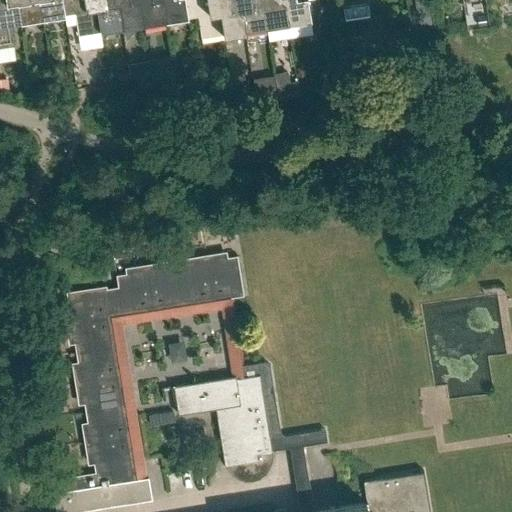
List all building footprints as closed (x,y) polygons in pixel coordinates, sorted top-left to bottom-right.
[(7,0),(6,0),(5,0),(0,0),(0,47),(14,45),(10,23),(20,21),(16,0),(7,0)] [(5,0),(6,0),(7,0),(16,0),(20,21),(42,18),(39,0),(5,0)] [(39,0),(42,18),(64,15),(61,0),(39,0)] [(85,10),(83,0),(61,0),(64,15),(74,13),(77,35),(99,31),(96,8),(85,10)] [(107,6),(106,0),(83,0),(85,10),(96,8),(99,31),(121,28),(117,5),(107,6)] [(129,3),(128,0),(106,0),(107,6),(117,5),(121,28),(143,24),(139,1),(129,3)] [(128,0),(129,3),(139,1),(143,24),(165,21),(161,0),(128,0)] [(161,0),(165,21),(187,17),(183,0),(161,0)] [(208,12),(206,0),(183,0),(187,17),(197,16),(201,38),(223,34),(219,11),(208,12)] [(230,9),(228,0),(206,0),(208,12),(219,11),(223,34),(245,30),(241,7),(230,9)] [(252,6),(250,0),(228,0),(230,9),(241,7),(245,30),(266,27),(262,4),(252,6)] [(274,2),(273,0),(250,0),(252,6),(262,4),(266,27),(288,23),(284,0),(274,2)] [(273,0),(274,2),(284,0),(288,23),(310,19),(306,0),(273,0)] [(204,252),(212,298),(242,293),(236,253),(223,255),(222,250),(204,252)] [(182,303),(212,298),(204,252),(187,255),(188,261),(175,263),(182,303)] [(182,303),(175,263),(163,265),(162,260),(145,262),(152,308),(182,303)] [(121,313),(152,308),(145,262),(127,265),(128,271),(116,273),(115,273),(117,289),(121,313)] [(64,323),(110,315),(105,284),(65,291),(67,304),(61,305),(64,323)] [(75,351),(115,345),(110,315),(64,323),(67,340),(73,339),(75,351)] [(74,382),(120,375),(115,345),(75,351),(77,364),(71,365),(74,382)] [(428,511),(421,469),(363,479),(367,500),(312,509),(302,443),(325,440),(323,427),(283,434),(280,432),(269,363),(264,359),(245,363),(247,372),(172,384),(177,412),(217,406),(226,462),(248,458),(247,452),(288,446),(299,511),(296,511),(428,511)] [(85,411),(125,405),(120,375),(74,382),(77,400),(83,399),(85,411)] [(81,425),(84,442),(129,435),(125,405),(85,411),(87,424),(81,425)] [(94,472),(134,465),(129,435),(84,442),(86,460),(92,459),(94,471),(94,472)] [(61,476),(64,490),(87,487),(137,479),(134,465),(94,472),(94,471),(61,476)] [(90,508),(151,498),(147,477),(137,479),(87,487),(90,508)] [(87,487),(64,490),(53,492),(56,511),(64,511),(90,508),(87,487)]
